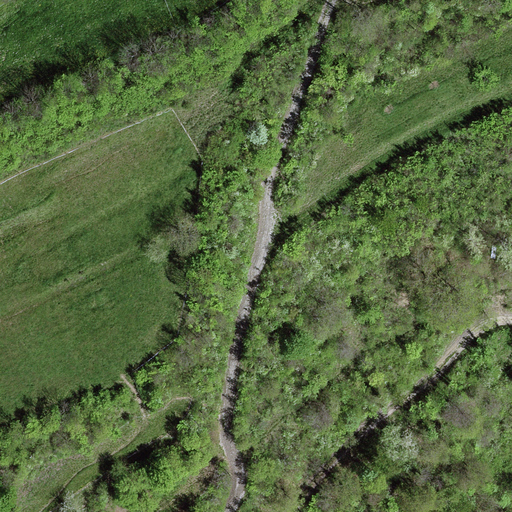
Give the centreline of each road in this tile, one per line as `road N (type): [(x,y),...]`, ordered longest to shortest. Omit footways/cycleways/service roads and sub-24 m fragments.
road 1 (track): [(232,511),(246,489),(235,450),(232,376),(301,98),(342,0)]
road 2 (track): [(303,511),(474,338),(511,321)]
